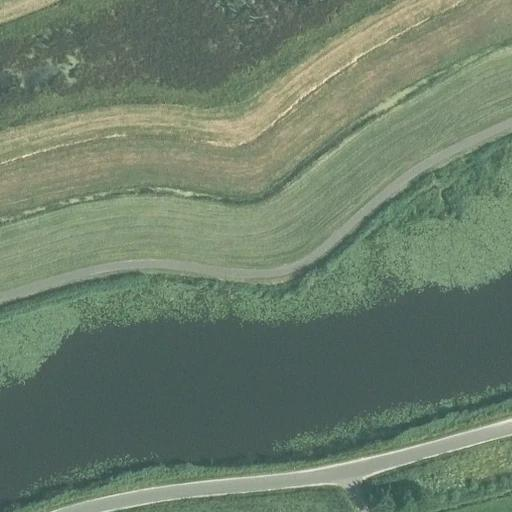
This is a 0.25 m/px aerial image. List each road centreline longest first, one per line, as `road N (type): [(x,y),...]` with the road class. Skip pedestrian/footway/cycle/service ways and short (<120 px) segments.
road 1 (unclassified): [(0,297),(122,266),(249,275),(295,267),(401,181),(511,122)]
road 2 (unclassified): [(511,419),(346,471),(188,488),(71,511)]
